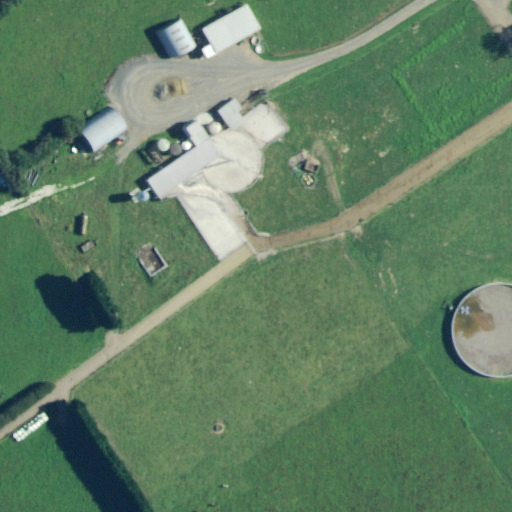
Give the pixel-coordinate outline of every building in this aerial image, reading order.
[(258,28),(245,5),(201,29),(214,53),(258,28)] [(194,45),(180,19),(161,29),(175,55),(194,45)] [(237,110),(242,107),(235,97),(216,111),(231,131),(245,121),(237,110)] [(124,129),(109,107),(77,130),(92,151),(124,129)] [(214,119),(204,126),(211,135),(220,128),(214,119)] [(220,155),(196,120),(183,128),(195,146),(146,180),(158,197),(220,155)] [(167,148),(170,146),(164,136),(154,143),(161,152),(167,148)] [(170,146),(167,148),(173,158),(182,151),(176,142),(170,146)] [(166,267),(150,243),(135,253),(151,277),(166,267)] [(486,376),(493,377),(500,377),(502,377),(509,376),(511,375),(511,287),(503,285),(495,285),(487,286),(480,289),(473,293),(466,298),(461,304),(457,311),(454,318),(453,326),(452,334),(454,342),(456,350),(460,357),(465,363),(471,369),(478,373),(486,376)]
